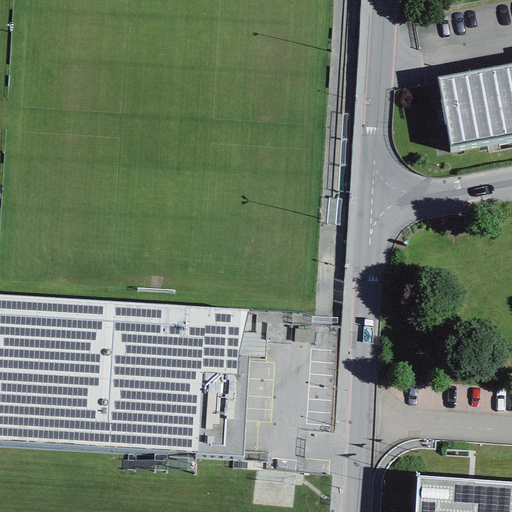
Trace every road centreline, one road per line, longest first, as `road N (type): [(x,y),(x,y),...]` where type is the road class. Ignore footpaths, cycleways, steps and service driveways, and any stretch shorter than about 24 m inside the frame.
road 1 (residential): [(370,205),(355,511)]
road 2 (residential): [(383,0),(370,205)]
road 3 (residential): [(370,205),(511,180)]
